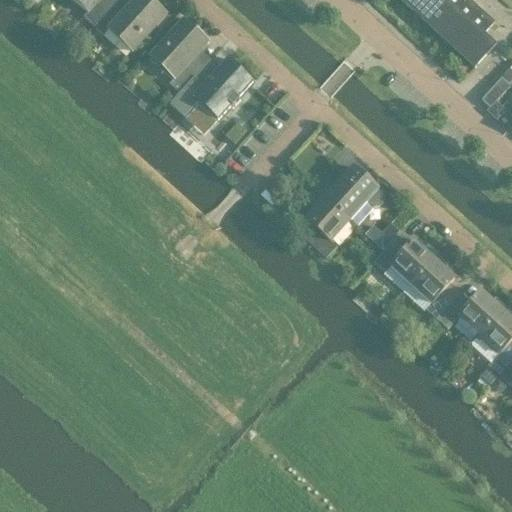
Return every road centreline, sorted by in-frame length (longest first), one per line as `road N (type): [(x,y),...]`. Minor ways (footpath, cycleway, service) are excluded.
road 1 (track): [(0,207),(329,511)]
road 2 (residential): [(511,287),(317,107)]
road 3 (residential): [(511,162),(379,38)]
road 4 (residential): [(317,107),(199,0)]
